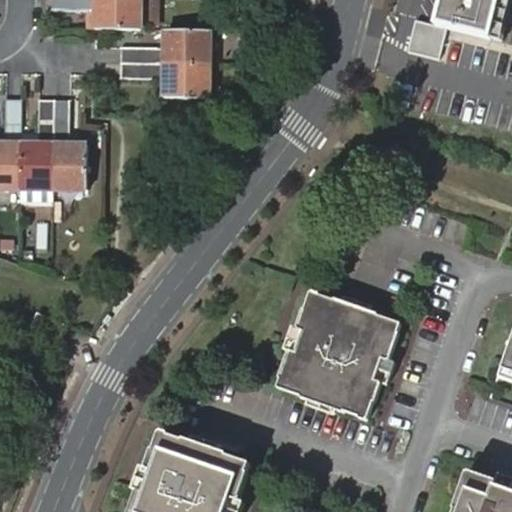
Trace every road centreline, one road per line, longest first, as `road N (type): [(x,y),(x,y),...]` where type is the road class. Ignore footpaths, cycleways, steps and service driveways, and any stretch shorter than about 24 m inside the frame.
road 1 (residential): [(55,511),(112,379),(303,127),(350,0)]
road 2 (residential): [(402,511),(484,278),(511,287)]
